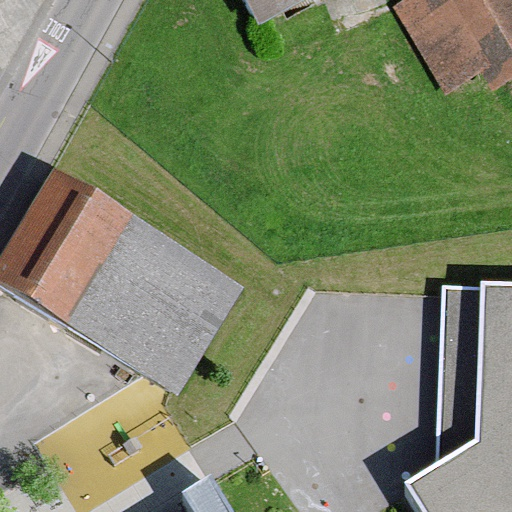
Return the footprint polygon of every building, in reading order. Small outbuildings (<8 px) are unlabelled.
[(231,0),(254,42),(333,0),(231,0)] [(511,91),(511,0),(411,0),(393,11),(445,100),(480,80),(492,102),(511,91)] [(230,294),(40,181),(0,248),(0,303),(135,384),(166,402),(230,294)] [(511,511),(511,296),(445,293),(435,482),(404,501),(411,511),(511,511)] [(222,511),(211,495),(182,511),(222,511)]
